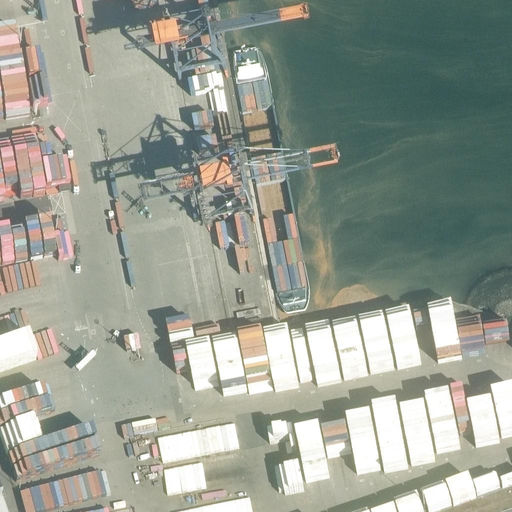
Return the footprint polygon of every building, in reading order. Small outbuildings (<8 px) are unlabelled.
[(133,343),(143,341),(140,326),(130,328),(133,343)] [(38,397),(30,398),(30,400),(22,401),(24,410),(39,408),(38,397)] [(305,479),(329,476),(323,437),(299,440),(305,479)] [(233,438),(218,439),(220,451),(234,449),(233,438)] [(168,495),(216,487),(212,463),(164,471),(168,495)] [(68,506),(96,500),(92,477),(71,482),(73,495),(66,497),(68,506)] [(252,511),(251,500),(173,511),(252,511)]
